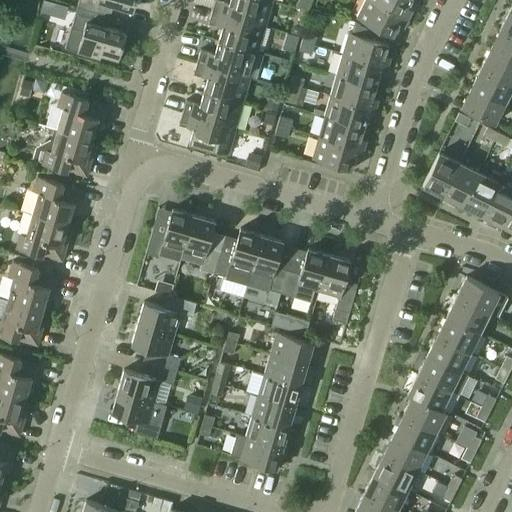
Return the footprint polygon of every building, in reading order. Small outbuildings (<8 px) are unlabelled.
[(78,0),(77,6),(109,15),(113,4),(132,10),(135,0),(78,0)] [(214,0),(211,11),(264,26),(271,1),(269,0),(229,0),(229,2),(221,0),(214,0)] [(364,0),(356,18),(393,36),(398,24),(403,26),(407,18),(370,0),(364,0)] [(370,0),(407,18),(411,10),(406,7),(410,0),(370,0)] [(71,27),(65,48),(76,51),(100,58),(101,54),(118,59),(126,33),(106,27),(109,15),(77,6),(71,27)] [(500,29),(511,34),(511,10),(509,9),(500,29)] [(218,40),(257,51),(264,26),(211,11),(208,23),(221,27),(218,40)] [(490,48),(511,58),(511,34),(500,29),(490,48)] [(348,32),(342,53),(386,66),(389,58),(384,56),(387,43),(348,32)] [(301,41),(312,45),(315,36),(303,33),(301,41)] [(196,61),(249,77),(257,51),(218,40),(214,53),(200,49),(196,61)] [(298,50),(310,53),(312,45),(301,41),(298,50)] [(480,67),(511,82),(511,58),(490,48),(480,67)] [(342,53),(336,74),(375,85),(379,73),(384,75),(386,66),(342,53)] [(203,91),(242,102),(249,77),(196,61),(193,74),(207,78),(203,91)] [(471,87),(503,103),(511,84),(511,82),(480,67),(471,87)] [(289,83),(300,86),(303,78),(291,74),(289,83)] [(336,74),(330,95),(374,108),(377,99),(372,98),(375,85),(336,74)] [(298,96),(304,97),(306,88),(300,86),(289,83),(284,99),(296,103),(298,96)] [(461,107),(493,123),(503,103),(471,87),(461,107)] [(56,129),(91,139),(94,128),(99,129),(106,106),(87,100),(87,99),(61,91),(57,106),(62,108),(56,129)] [(182,112),(235,127),(242,102),(203,91),(199,103),(185,99),(182,112)] [(330,95),(324,116),(363,127),(367,115),(372,116),(374,108),(330,95)] [(188,142),(227,153),(235,127),(182,112),(178,124),(192,128),(188,142)] [(454,120),(466,126),(469,118),(458,112),(454,120)] [(277,124),(288,128),(291,119),(279,116),(277,124)] [(324,116),(318,136),(362,149),(365,141),(360,139),(363,127),(324,116)] [(274,133),(286,136),(288,128),(277,124),(274,133)] [(483,134),(494,140),(498,132),(486,127),(483,134)] [(66,170),(86,176),(93,152),(88,151),(91,139),(56,129),(52,143),(47,142),(37,148),(33,161),(66,171),(66,170)] [(494,140),(505,146),(509,138),(498,132),(494,140)] [(312,158),(351,169),(355,157),(360,158),(362,149),(318,136),(312,158)] [(422,185),(442,195),(458,163),(438,152),(422,185)] [(442,195),(462,205),(478,172),(458,163),(442,195)] [(497,182),(481,214),(500,224),(511,200),(511,175),(502,171),(497,182)] [(462,205),(481,214),(497,182),(478,172),(462,205)] [(32,213),(67,224),(70,212),(75,214),(82,190),(62,184),(63,183),(37,176),(32,191),(38,192),(32,213)] [(511,200),(500,224),(511,229),(511,200)] [(180,259),(183,250),(193,214),(172,208),(164,234),(152,230),(145,253),(158,257),(159,253),(180,259)] [(42,255),(61,260),(68,237),(63,235),(67,224),(32,213),(25,235),(20,233),(16,248),(42,256),(42,255)] [(183,250),(180,257),(201,263),(199,269),(213,273),(219,250),(207,246),(214,220),(193,214),(183,250)] [(213,273),(247,283),(261,234),(240,228),(232,254),(219,250),(213,273)] [(247,283),(280,293),(287,270),(275,266),(282,240),(261,234),(247,283)] [(315,288),(318,289),(329,254),(307,248),(300,273),(287,270),(280,293),(311,302),(315,288)] [(332,317),(346,321),(355,290),(342,286),(350,260),(329,254),(318,289),(339,295),(332,317)] [(7,298),(42,308),(45,297),(50,298),(57,274),(38,269),(38,268),(12,260),(8,275),(13,276),(7,298)] [(456,296),(488,312),(497,316),(507,296),(466,276),(456,296)] [(137,322),(172,333),(178,312),(192,316),(196,303),(173,296),(169,309),(143,301),(137,322)] [(456,296),(446,315),(478,331),(488,312),(456,296)] [(17,339),(37,345),(44,321),(39,320),(42,308),(7,298),(1,319),(0,319),(0,335),(17,340),(17,339)] [(446,315),(436,335),(469,351),(478,331),(446,315)] [(153,364),(176,371),(180,357),(166,353),(172,333),(137,322),(131,343),(146,348),(142,360),(153,364)] [(225,340),(235,343),(238,333),(228,331),(225,340)] [(270,353),(306,364),(312,343),(276,332),(270,353)] [(436,335),(427,354),(459,370),(469,351),(436,335)] [(223,350),(232,353),(235,343),(225,340),(223,350)] [(0,391),(24,399),(27,387),(32,389),(39,365),(20,359),(20,358),(0,352),(0,391)] [(264,374),(300,385),(306,364),(270,353),(264,374)] [(427,354),(417,374),(449,390),(458,394),(468,375),(459,370),(427,354)] [(501,367),(509,371),(511,364),(511,358),(506,356),(501,367)] [(213,382),(223,385),(229,364),(219,361),(213,382)] [(117,390),(153,400),(159,380),(172,384),(176,371),(153,364),(149,376),(123,369),(117,390)] [(495,378),(503,382),(509,371),(501,367),(495,378)] [(257,395),(294,405),(300,385),(264,374),(257,395)] [(407,393),(444,412),(445,410),(440,408),(449,390),(417,374),(407,393)] [(211,391),(220,394),(223,385),(213,382),(211,391)] [(117,390),(111,411),(137,419),(133,432),(156,438),(160,425),(166,404),(153,400),(117,390)] [(0,429),(19,435),(26,412),(21,410),(24,399),(0,391),(0,429)] [(402,415),(434,431),(444,412),(407,393),(407,394),(411,397),(402,415)] [(482,406),(489,410),(495,398),(487,394),(482,406)] [(251,415),(288,426),(294,405),(257,395),(251,415)] [(476,417),(484,421),(489,410),(482,406),(476,417)] [(201,423),(211,426),(214,416),(204,414),(201,423)] [(245,436),(282,447),(288,426),(251,415),(245,436)] [(393,434),(425,450),(434,431),(402,415),(393,434)] [(198,433),(208,436),(211,426),(201,423),(198,433)] [(230,455),(276,468),(282,447),(245,436),(236,433),(230,455)] [(383,454),(415,470),(425,450),(393,434),(383,454)] [(467,447),(475,450),(480,439),(472,435),(467,447)] [(0,481),(3,471),(8,473),(15,449),(0,444),(0,481)] [(461,458),(469,462),(475,450),(467,447),(461,458)] [(373,473),(406,489),(415,470),(383,454),(373,473)] [(364,492),(396,508),(406,489),(373,473),(364,492)] [(448,485),(455,489),(461,478),(453,474),(448,485)] [(442,497),(450,501),(455,489),(448,485),(442,497)] [(354,511),(394,511),(396,508),(364,492),(354,511)] [(81,511),(134,511),(138,501),(115,494),(111,507),(85,499),(81,511)]
